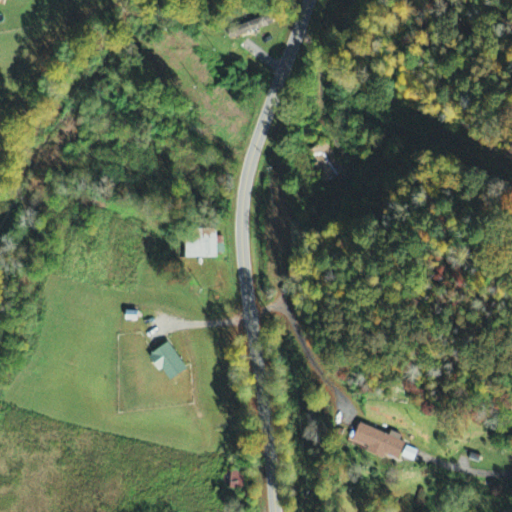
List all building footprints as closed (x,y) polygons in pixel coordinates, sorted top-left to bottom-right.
[(241,37),(264,28),(261,19),(238,29),(241,37)] [(324,184),(344,175),(329,142),(311,151),(318,164),(315,165),(324,184)] [(217,259),(217,246),(219,246),(219,230),(196,231),(196,239),(185,240),(185,260),(217,259)] [(168,383),(188,372),(172,344),(153,355),(168,383)] [(399,463),(407,444),(361,424),(354,441),(370,448),(369,450),(399,463)]
